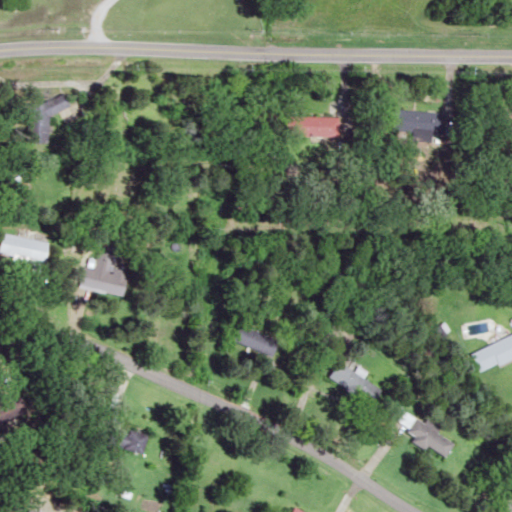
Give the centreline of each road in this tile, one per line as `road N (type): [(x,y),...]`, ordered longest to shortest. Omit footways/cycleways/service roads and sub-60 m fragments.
road 1 (residential): [(511,51),(0,51)]
road 2 (residential): [(0,339),(89,347),(274,430),(413,511)]
